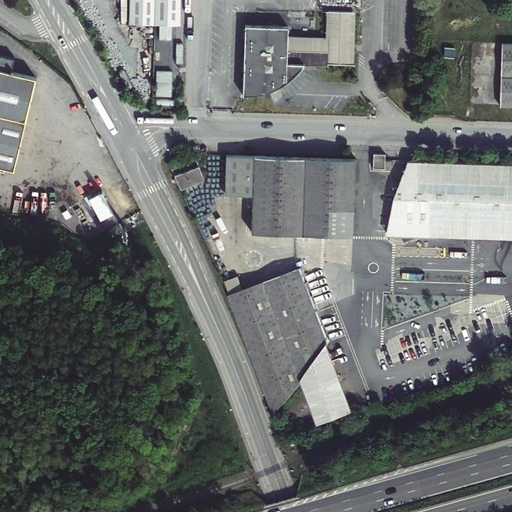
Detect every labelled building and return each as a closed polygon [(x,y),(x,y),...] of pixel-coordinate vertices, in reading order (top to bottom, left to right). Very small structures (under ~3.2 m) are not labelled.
[(183,25),(183,0),(131,0),(131,23),(157,24),(176,24),(183,25)] [(356,12),(330,11),(329,37),(322,36),(291,35),(291,25),(248,22),(245,93),(251,93),(257,92),(264,90),(268,89),(270,89),(276,86),(282,83),(288,80),(293,77),(297,73),(300,70),(304,65),(307,61),(354,64),(354,50),(358,50),(358,44),(354,44),(356,12)] [(176,32),(176,24),(157,24),(157,32),(160,32),(172,32),(176,32)] [(172,32),(160,32),(159,63),(171,63),(172,47),(165,47),(166,35),(172,35),(172,32)] [(511,43),(502,43),(500,106),(511,106),(511,43)] [(0,164),(8,166),(23,106),(30,75),(7,69),(10,56),(0,53),(0,164)] [(174,72),(158,71),(157,96),(173,97),(174,72)] [(172,162),(194,212),(201,210),(191,183),(207,177),(197,149),(175,157),(172,162)] [(387,151),(376,150),(375,165),(386,165),(387,151)] [(358,156),(229,151),(229,190),(256,191),(255,228),(355,232),(358,156)] [(511,161),(414,159),(389,233),(511,237),(511,161)] [(93,220),(127,201),(115,182),(81,201),(93,220)] [(244,288),(241,279),(232,283),(229,277),(223,279),(274,413),(302,379),(319,423),(354,411),(302,266),(244,288)] [(238,273),(229,277),(232,283),(241,279),(238,273)]
